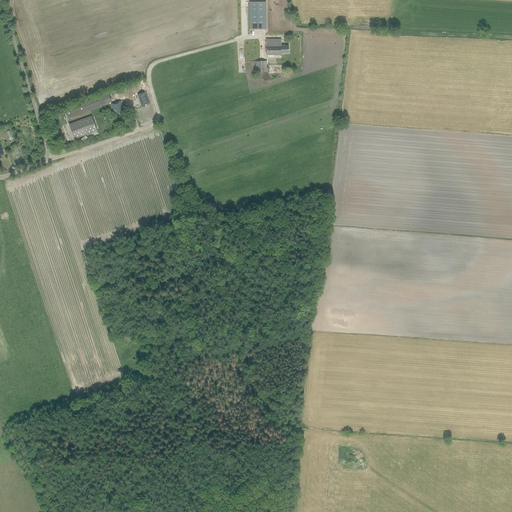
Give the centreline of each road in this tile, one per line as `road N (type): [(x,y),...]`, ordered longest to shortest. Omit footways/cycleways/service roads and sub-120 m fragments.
road 1 (track): [(210,511),(184,485),(184,410),(168,373),(179,326),(168,245),(180,185),(155,121)]
road 2 (unclassified): [(52,159),(152,125),(158,112),(148,72),(155,62),(240,38)]
road 3 (unclassified): [(52,159),(1,0)]
